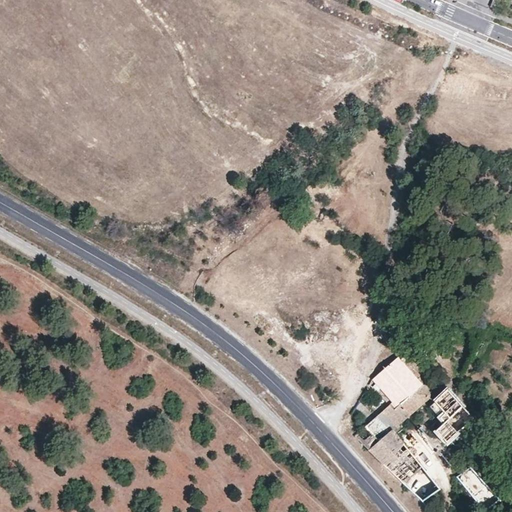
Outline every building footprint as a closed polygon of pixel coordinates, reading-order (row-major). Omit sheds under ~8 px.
[(493,0),(491,6),(497,8),(500,0),(493,0)] [(403,280),(398,279),(396,285),(389,283),(387,291),(400,293),(403,280)] [(416,346),(413,342),(412,341),(398,358),(404,366),(416,346)] [(397,358),(376,377),(399,404),(395,408),(391,404),(355,437),(423,503),(440,491),(393,431),(432,398),(404,366),(398,358),(397,358)] [(399,404),(376,377),(372,381),(391,404),(395,408),(399,404)] [(434,402),(435,403),(449,419),(444,424),(436,432),(447,444),(473,419),(447,392),(434,402)] [(430,408),(444,424),(449,419),(435,403),(430,408)] [(499,500),(470,464),(458,474),(487,510),(499,500)]
